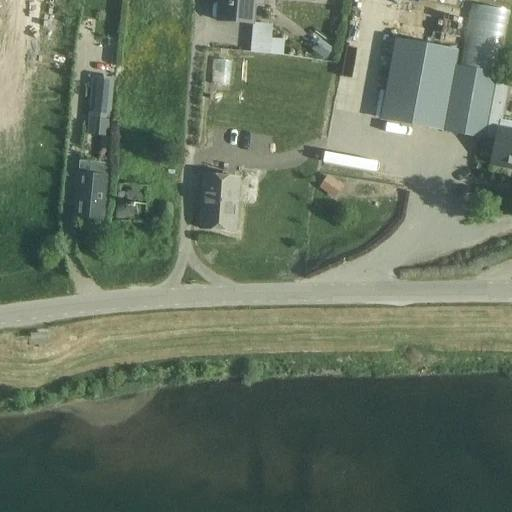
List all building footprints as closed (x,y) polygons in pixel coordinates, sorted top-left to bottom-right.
[(217,0),(217,4),(216,4),(213,6),(212,16),(214,19),(216,19),(251,22),(252,0),(217,0)] [(396,12),(421,17),(424,0),(373,0),(368,26),(392,31),(396,12)] [(511,164),(511,122),(501,121),(510,75),(497,72),(455,64),(457,49),(393,37),(378,119),(484,139),(484,137),(494,139),(490,165),(510,169),(511,164)] [(92,76),(88,117),(110,119),(113,78),(92,76)] [(281,132),(321,139),(330,83),(290,76),(281,132)] [(263,161),(266,112),(211,109),(209,158),(263,161)] [(152,145),(150,165),(166,166),(168,146),(152,145)] [(77,175),(73,217),(74,217),(102,220),(106,177),(105,177),(79,175),(77,175)] [(203,175),(198,229),(235,232),(239,178),(203,175)] [(118,185),(115,221),(144,224),(147,187),(118,185)] [(157,219),(172,220),(173,205),(175,205),(176,195),(165,194),(164,203),(158,202),(157,219)]
